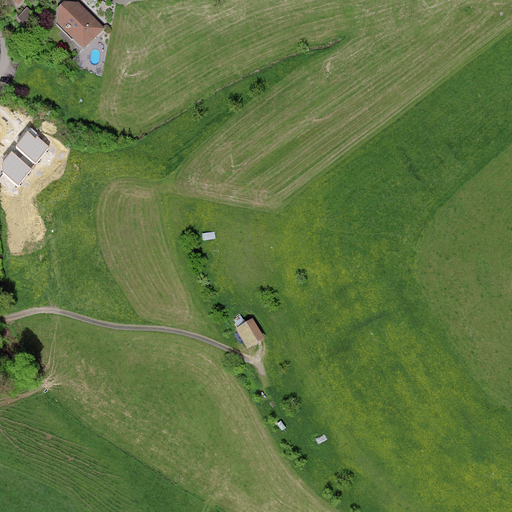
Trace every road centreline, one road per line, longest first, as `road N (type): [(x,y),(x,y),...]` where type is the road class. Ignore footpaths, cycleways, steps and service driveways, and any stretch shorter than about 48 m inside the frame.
road 1 (residential): [(0,316),(43,310),(194,333),(252,359),(260,350)]
road 2 (track): [(23,312),(45,374),(34,392),(0,403)]
